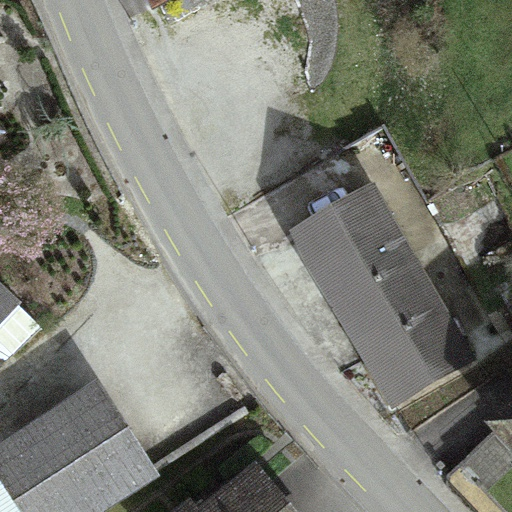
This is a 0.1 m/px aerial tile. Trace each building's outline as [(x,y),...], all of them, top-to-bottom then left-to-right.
[(372,199),(291,245),(389,417),(471,371),(372,199)] [(93,387),(0,446),(0,481),(20,511),(89,511),(149,473),(93,387)] [(511,405),(480,436),(511,469),(511,405)] [(277,511),(248,475),(200,511),(277,511)] [(20,511),(0,481),(0,511),(20,511)]
